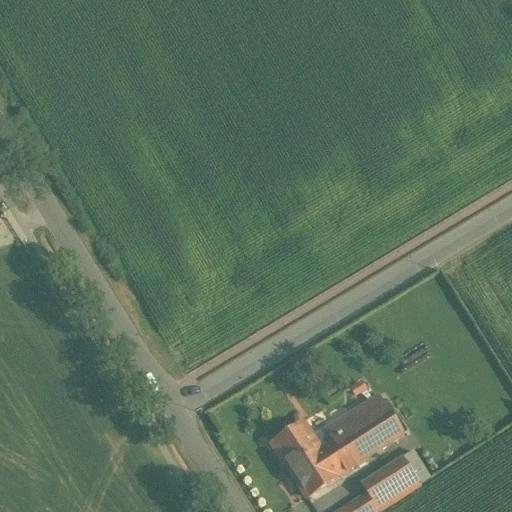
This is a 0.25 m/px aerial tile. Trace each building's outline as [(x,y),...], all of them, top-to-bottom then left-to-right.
[(376,398),(325,431),(332,442),(320,449),(305,425),(272,446),(306,499),(402,439),(376,398)] [(21,445),(10,446),(11,462),(22,461),(21,445)] [(429,480),(411,453),(401,459),(407,469),(408,469),(419,486),(429,480)] [(407,469),(366,496),(375,511),(379,511),(419,486),(408,469),(407,469)] [(375,511),(366,496),(344,510),(345,511),(375,511)]
